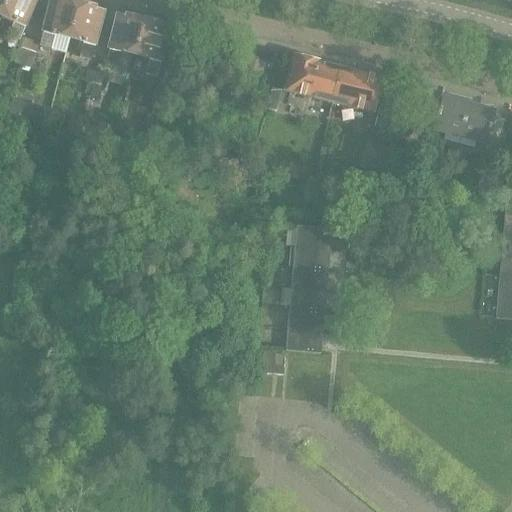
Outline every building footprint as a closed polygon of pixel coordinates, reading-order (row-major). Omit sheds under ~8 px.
[(8,0),(0,0),(0,15),(2,16),(8,0)] [(37,0),(8,0),(2,16),(15,22),(9,38),(20,43),(37,0)] [(79,4),(62,0),(62,2),(53,0),(40,48),(52,51),(56,35),(70,38),(79,4)] [(70,38),(84,42),(80,58),(92,62),(104,14),(95,11),(96,9),(79,4),(70,38)] [(144,21),(128,17),(127,19),(118,17),(106,65),(118,68),(122,52),(136,55),(144,21)] [(136,55),(151,59),(146,75),(158,78),(170,30),(161,28),(161,25),(144,21),(136,55)] [(206,40),(195,37),(190,58),(201,60),(206,40)] [(217,42),(206,40),(201,60),(212,63),(217,42)] [(258,52),(247,50),(242,70),(253,73),(258,52)] [(269,55),(258,52),(253,73),(264,75),(269,55)] [(27,55),(19,53),(15,64),(23,66),(27,55)] [(31,69),(35,58),(27,55),(23,66),(31,69)] [(341,68),(320,63),(321,63),(295,57),(286,93),(331,104),(334,91),(335,91),(341,68)] [(172,93),(178,68),(167,66),(161,90),(172,93)] [(383,79),(341,68),(335,91),(334,91),(331,104),(374,115),(383,79)] [(96,73),(88,71),(85,82),(94,85),(96,73)] [(105,75),(96,73),(94,85),(102,87),(105,75)] [(270,101),(279,103),(282,92),(273,90),(270,101)] [(470,105),(443,98),(442,104),(429,101),(420,134),(434,138),(435,133),(461,140),(470,105)] [(508,122),(495,118),(496,112),(470,105),(461,140),(486,146),(485,151),(499,155),(508,122)] [(73,116),(67,136),(80,140),(86,120),(73,116)] [(387,118),(378,116),(376,127),(384,129),(387,118)] [(332,231),(298,228),(296,249),(331,252),(332,231)] [(511,237),(504,237),(502,258),(511,258),(511,237)] [(331,252),(296,249),(294,270),(329,273),(331,252)] [(511,258),(502,258),(501,278),(511,279),(511,258)] [(329,273),(294,270),(292,290),(327,293),(329,273)] [(511,279),(501,278),(499,299),(511,300),(511,279)] [(327,293),(292,290),(290,311),(325,314),(327,293)] [(511,300),(499,299),(497,320),(511,321),(511,300)] [(325,314),(290,311),(288,331),(323,334),(325,314)] [(323,334),(288,331),(286,352),(322,356),(323,334)] [(286,356),(264,354),(262,375),(284,377),(286,356)]
